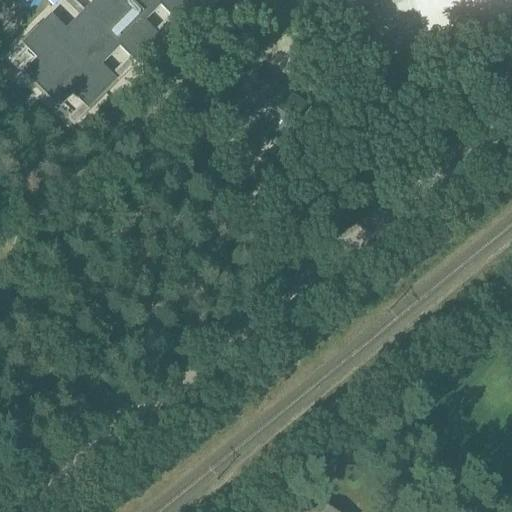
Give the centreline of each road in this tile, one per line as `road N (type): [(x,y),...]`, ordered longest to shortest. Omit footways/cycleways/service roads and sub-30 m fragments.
road 1 (track): [(24,511),(511,119)]
road 2 (track): [(125,431),(111,399),(0,248)]
road 3 (unknown): [(0,481),(67,421),(111,399)]
